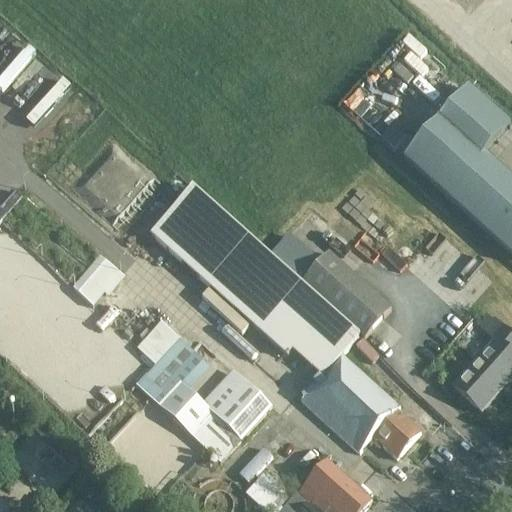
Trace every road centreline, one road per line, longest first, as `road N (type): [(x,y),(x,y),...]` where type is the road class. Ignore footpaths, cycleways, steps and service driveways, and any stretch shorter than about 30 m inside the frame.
road 1 (unknown): [(0,165),(404,511)]
road 2 (unknown): [(414,0),(511,87)]
